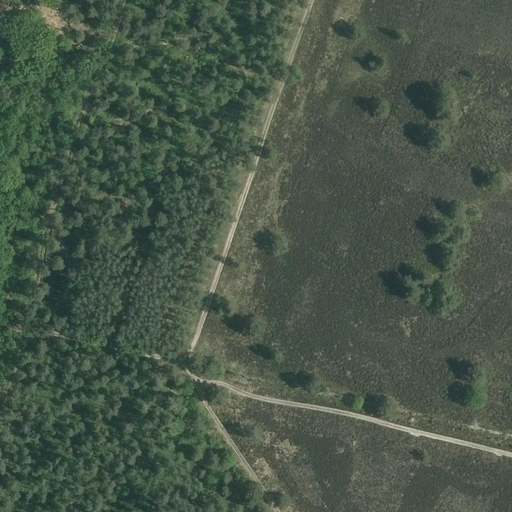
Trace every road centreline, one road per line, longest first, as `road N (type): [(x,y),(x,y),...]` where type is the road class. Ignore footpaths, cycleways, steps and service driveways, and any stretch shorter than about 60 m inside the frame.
road 1 (track): [(311,0),(186,363)]
road 2 (track): [(511,454),(194,382)]
road 3 (track): [(186,363),(0,322)]
road 4 (track): [(186,363),(280,511)]
